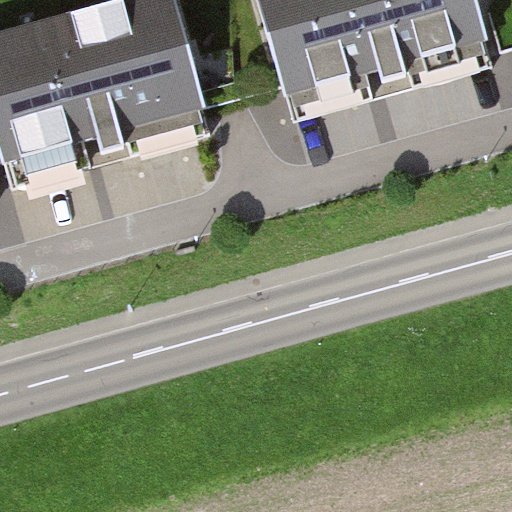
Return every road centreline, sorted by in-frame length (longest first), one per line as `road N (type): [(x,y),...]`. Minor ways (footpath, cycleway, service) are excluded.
road 1 (primary): [(0,397),(511,256)]
road 2 (residential): [(257,196),(0,276)]
road 3 (residential): [(511,128),(257,196)]
